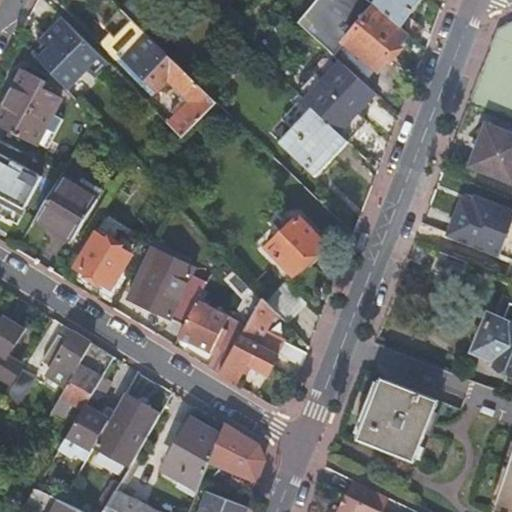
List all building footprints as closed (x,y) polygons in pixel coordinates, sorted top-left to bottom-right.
[(134,0),(132,0),(122,11),(135,23),(146,34),(157,22),(134,0)] [(375,4),(369,0),(318,0),(299,24),(336,57),(347,44),(380,71),(411,34),(375,4)] [(378,0),(375,4),(411,34),(418,39),(426,28),(410,16),(413,13),(415,14),(424,0),(378,0)] [(218,18),(234,33),(246,21),(231,5),(218,18)] [(480,75),(478,79),(502,90),(511,66),(511,57),(501,53),(511,28),(511,20),(500,27),(480,75)] [(67,23),(35,56),(68,91),(88,70),(94,77),(108,63),(67,23)] [(118,63),(125,57),(152,85),(146,91),(153,99),(170,83),(191,103),(189,105),(186,102),(174,114),(177,117),(169,125),(183,139),(219,104),(146,34),(135,23),(116,42),(112,37),(102,47),(118,63)] [(511,28),(501,53),(511,57),(511,66),(502,90),(511,94),(511,28)] [(347,44),(336,57),(346,66),(367,86),(380,71),(347,44)] [(118,63),(146,91),(152,85),(125,57),(118,63)] [(315,110),(349,142),(361,129),(359,128),(366,121),(359,114),(377,95),(367,86),(346,66),(328,85),(317,74),(298,93),(315,110)] [(49,83),(26,71),(0,119),(0,127),(38,147),(39,145),(55,116),(63,100),(45,90),(49,83)] [(478,79),(469,103),(511,119),(511,94),(502,90),(478,79)] [(349,142),(315,110),(282,145),(318,179),(350,144),(349,142)] [(55,116),(39,145),(50,150),(65,121),(55,116)] [(359,128),(361,129),(368,122),(366,121),(359,128)] [(511,135),(488,126),(487,128),(486,128),(485,128),(484,128),(482,129),(481,130),(480,131),(479,133),(479,134),(479,135),(479,136),(480,138),(480,139),(481,140),(482,141),(471,167),(511,182),(511,135)] [(0,197),(26,211),(43,178),(0,155),(0,197)] [(62,178),(37,219),(73,241),(98,200),(81,190),(62,178)] [(86,181),(81,190),(98,200),(104,192),(86,181)] [(0,197),(0,210),(20,221),(26,211),(0,197)] [(474,197),(471,205),(481,209),(484,202),(474,197)] [(449,236),(511,261),(511,212),(484,202),(481,209),(471,205),(462,201),(448,235),(449,236)] [(295,277),(326,246),(299,219),(268,249),(295,277)] [(131,256),(97,236),(77,268),(112,289),(131,256)] [(128,300),(185,326),(197,303),(207,284),(192,276),(195,269),(152,249),(128,300)] [(460,284),(469,263),(446,255),(439,252),(430,273),(460,284)] [(308,305),(288,283),(266,304),(277,315),(287,325),(308,305)] [(266,304),(263,300),(246,329),(241,337),(259,345),(259,344),(280,354),(279,356),(302,367),(307,355),(286,344),(286,343),(267,332),(277,315),(266,304)] [(246,329),(197,303),(185,326),(180,337),(215,355),(208,368),(219,375),(241,337),(246,329)] [(486,319),(471,355),(497,366),(496,370),(511,376),(511,309),(506,307),(500,323),(500,325),(486,319)] [(25,331),(3,317),(0,321),(0,375),(12,383),(23,366),(9,358),(25,331)] [(68,386),(92,344),(85,340),(74,333),(66,346),(57,340),(43,364),(55,371),(51,377),(68,386)] [(241,337),(219,375),(236,386),(249,365),(269,376),(279,356),(280,354),(259,344),(259,345),(241,337)] [(84,410),(89,401),(94,393),(102,380),(115,358),(109,354),(92,344),(68,386),(61,397),(84,410)] [(7,398),(18,406),(36,380),(23,372),(7,398)] [(94,393),(104,398),(111,385),(102,380),(94,393)] [(438,404),(383,381),(358,442),(414,464),(430,426),(438,404)] [(94,393),(89,401),(94,404),(104,398),(94,393)] [(107,424),(95,446),(131,466),(160,416),(149,410),(151,407),(139,400),(137,403),(124,395),(113,414),(107,424)] [(60,450),(74,457),(75,455),(86,460),(95,446),(107,424),(100,420),(89,413),(94,404),(89,401),(84,410),(60,450)] [(106,410),(100,420),(107,424),(113,414),(106,410)] [(164,469),(199,490),(210,463),(220,437),(192,421),(164,469)] [(259,446),(225,426),(220,437),(210,463),(235,474),(257,482),(259,477),(264,463),(259,446)] [(511,511),(511,460),(495,510),(500,511),(511,511)] [(252,494),(257,482),(235,474),(230,485),(252,494)] [(381,511),(387,500),(353,484),(340,509),(338,511),(381,511)] [(157,511),(116,491),(103,511),(157,511)] [(245,511),(247,508),(209,493),(201,511),(245,511)] [(80,511),(64,503),(62,502),(58,501),(52,511),(80,511)]
